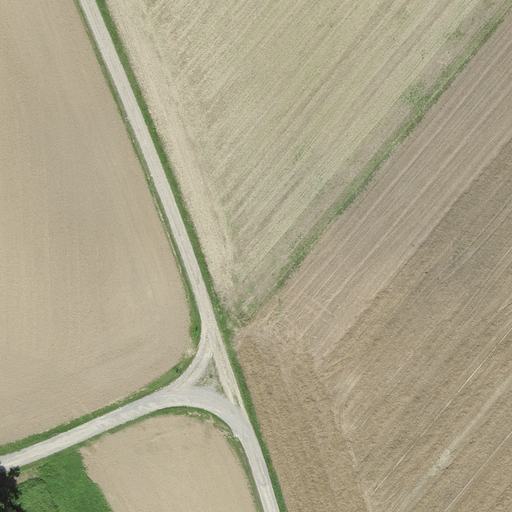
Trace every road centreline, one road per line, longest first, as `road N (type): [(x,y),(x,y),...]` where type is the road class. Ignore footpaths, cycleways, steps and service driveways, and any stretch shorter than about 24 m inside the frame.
road 1 (track): [(92,0),(274,511)]
road 2 (track): [(227,374),(0,461)]
